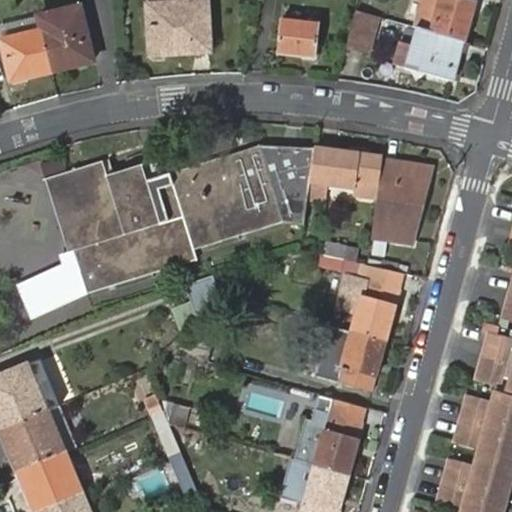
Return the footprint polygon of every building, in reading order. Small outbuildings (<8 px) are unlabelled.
[(464,22),(470,1),(464,0),(425,0),(419,27),(467,38),(471,23),(464,22)] [(476,3),(470,1),(464,22),(471,23),(476,3)] [(148,5),(152,55),(210,52),(209,2),(148,5)] [(287,2),(283,54),(322,58),(327,6),(287,2)] [(82,7),(39,17),(42,32),(52,72),(95,63),(82,7)] [(358,8),(346,45),(372,53),(384,16),(358,8)] [(42,32),(39,17),(0,26),(0,28),(3,42),(42,32)] [(454,85),(464,43),(415,29),(405,73),(454,85)] [(12,81),(52,72),(42,32),(3,42),(12,81)] [(50,179),(74,248),(90,295),(199,257),(196,248),(283,219),(305,222),(309,188),(315,151),(259,145),(163,177),(143,184),(137,168),(108,176),(103,162),(50,179)] [(383,161),(315,151),(309,188),(355,195),(354,200),(377,204),(383,161)] [(65,156),(43,162),(47,175),(68,170),(65,156)] [(383,161),(377,204),(376,210),(373,231),(412,241),(430,179),(422,165),(383,159),(383,161)] [(137,168),(143,184),(163,177),(157,161),(137,168)] [(69,251),(74,248),(50,179),(46,181),(69,251)] [(344,260),(322,254),(320,264),(342,269),(344,260)] [(511,273),(500,319),(511,322),(511,313),(506,311),(511,286),(511,273)] [(215,275),(188,282),(194,307),(222,299),(215,275)] [(352,334),(386,343),(401,292),(367,282),(352,334)] [(499,387),(502,378),(478,372),(487,342),(511,348),(511,344),(511,338),(485,332),(472,380),(499,387)] [(372,394),(386,343),(352,334),(338,384),(372,394)] [(213,346),(180,337),(162,355),(207,367),(213,346)] [(511,381),(511,376),(511,348),(487,342),(478,372),(511,381)] [(53,412),(59,409),(38,362),(33,364),(53,412)] [(0,377),(0,426),(2,432),(46,414),(53,412),(33,364),(0,377)] [(481,444),(482,442),(457,435),(466,405),(490,411),(493,402),(465,395),(452,443),(479,451),(481,444)] [(501,511),(511,472),(511,399),(506,398),(495,395),(493,402),(482,442),(481,444),(479,451),(475,466),(473,475),(464,505),(464,506),(462,511),(501,511)] [(482,442),(490,411),(466,405),(457,435),(482,442)] [(2,432),(20,474),(64,456),(46,414),(2,432)] [(179,455),(167,426),(162,415),(151,419),(168,460),(179,455)] [(315,466),(349,475),(364,425),(330,415),(315,466)] [(197,496),(179,455),(168,460),(186,501),(197,496)] [(20,474),(36,511),(43,511),(81,496),(64,456),(20,474)] [(462,511),(464,506),(464,505),(439,498),(447,468),(473,475),(475,466),(447,458),(434,507),(454,511),(462,511)] [(339,511),(349,475),(315,466),(302,511),(339,511)] [(464,505),(473,475),(447,468),(439,498),(464,505)] [(43,511),(87,511),(81,496),(43,511)]
